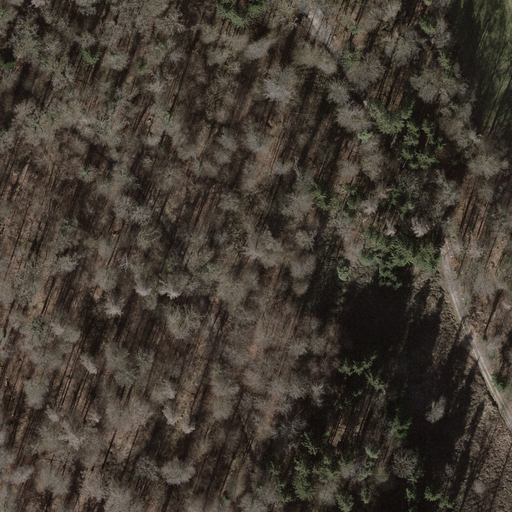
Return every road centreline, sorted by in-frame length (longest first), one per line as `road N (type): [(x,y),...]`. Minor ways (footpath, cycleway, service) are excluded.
road 1 (track): [(272,511),(217,315),(149,192),(0,65)]
road 2 (track): [(304,0),(430,202),(511,428)]
